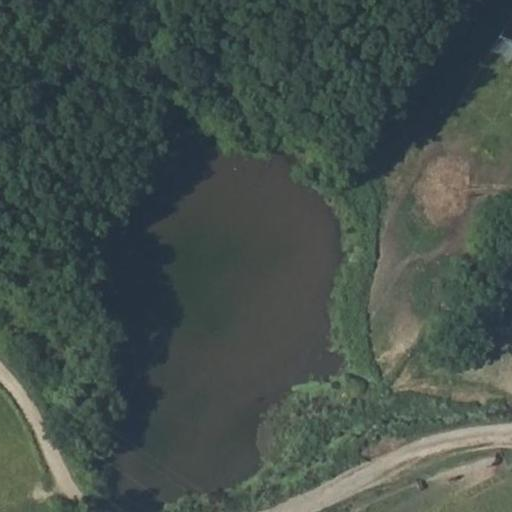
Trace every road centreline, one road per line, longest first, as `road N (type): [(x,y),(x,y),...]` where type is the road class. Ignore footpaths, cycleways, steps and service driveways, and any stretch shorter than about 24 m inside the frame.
road 1 (track): [(318,511),(433,445),(511,436)]
road 2 (track): [(0,375),(53,454),(72,500),(87,511)]
